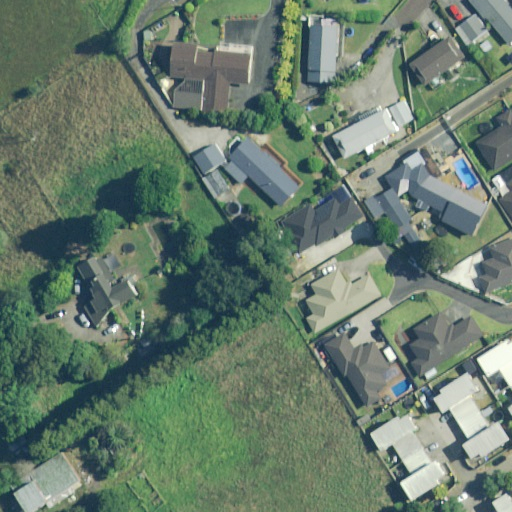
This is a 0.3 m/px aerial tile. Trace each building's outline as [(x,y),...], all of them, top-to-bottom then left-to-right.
[(511,9),(503,0),(469,0),(509,44),(511,41),(511,9)] [(476,13),(455,28),(466,44),(487,30),(476,13)] [(323,15),(310,14),(308,81),(335,82),(336,55),(343,55),(344,19),(323,19),(323,15)] [(442,84),(438,78),(466,59),(450,35),(408,63),(424,87),(429,83),(433,89),(442,84)] [(197,44),(172,43),(171,77),(175,77),(174,110),(228,112),(228,84),(250,85),(251,52),(197,50),(197,44)] [(405,99),(389,107),(398,126),(414,118),(405,99)] [(493,169),(511,157),(511,107),(496,117),(501,127),(476,141),(493,169)] [(386,110),(333,136),(344,159),(398,133),(386,110)] [(229,158),(232,161),(225,168),(241,183),(247,176),(280,207),(299,187),(247,138),(229,158)] [(445,174),(440,168),(447,163),(438,150),(435,152),(430,146),(418,155),(417,152),(402,162),(403,164),(386,175),(399,196),(408,190),(419,201),(416,206),(427,212),(430,206),(444,213),(440,220),(471,237),(488,205),(437,179),(445,174)] [(210,158),(195,167),(219,207),(234,198),(210,158)] [(511,178),(507,183),(500,173),(491,180),(499,191),(506,186),(510,191),(497,201),(511,220),(511,178)] [(387,234),(395,246),(403,241),(401,237),(404,235),(412,247),(421,242),(408,221),(412,219),(392,188),(376,198),(396,228),(387,234)] [(309,202),(280,220),(300,254),(317,243),(318,245),(365,216),(353,196),(338,205),(333,197),(314,209),(309,202)] [(494,257),(481,262),(486,273),(478,276),(484,293),(511,282),(511,238),(490,248),(494,257)] [(109,252),(79,267),(94,297),(84,303),(95,326),(122,313),(118,304),(141,293),(132,275),(116,283),(110,272),(117,268),(109,252)] [(382,295),(371,274),(351,285),(341,267),(312,283),(316,291),(304,297),(313,312),(305,317),(314,333),(382,295)] [(441,310),(412,328),(417,336),(408,342),(418,357),(410,362),(420,378),(486,337),(472,313),(451,326),(441,310)] [(343,331),(323,342),(343,375),(345,374),(363,407),(383,395),(380,390),(389,385),(383,374),(389,370),(373,342),(365,347),(363,344),(353,349),(343,331)] [(506,339),(476,358),(488,376),(499,369),(511,389),(511,404),(509,406),(511,411),(511,340),(508,343),(506,339)] [(468,371),(440,389),(442,392),(434,397),(443,412),(450,408),(470,440),(463,444),(472,457),(480,452),(482,456),(511,438),(500,421),(490,427),(470,394),(479,388),(468,371)] [(409,409),(370,432),(382,451),(393,445),(411,475),(401,481),(413,500),(448,479),(437,460),(432,463),(412,429),(419,425),(409,409)] [(62,448),(9,484),(16,495),(11,498),(20,511),(29,511),(45,501),(49,507),(73,490),(70,485),(82,477),(62,448)] [(511,511),(511,490),(508,485),(489,498),(496,509),(491,511),(511,511)]
